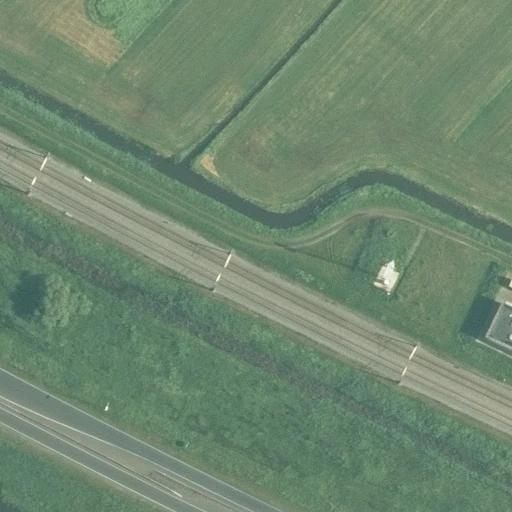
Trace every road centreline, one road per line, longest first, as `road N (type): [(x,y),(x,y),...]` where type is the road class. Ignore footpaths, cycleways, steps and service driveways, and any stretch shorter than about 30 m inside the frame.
road 1 (trunk): [(271,511),(0,379)]
road 2 (trunk): [(0,414),(196,511)]
